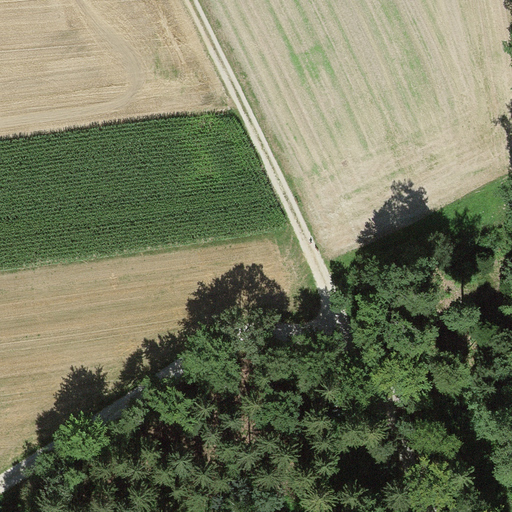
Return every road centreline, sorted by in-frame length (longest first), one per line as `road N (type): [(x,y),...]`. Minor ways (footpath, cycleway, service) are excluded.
road 1 (track): [(432,511),(193,0)]
road 2 (track): [(359,352),(286,331),(206,345),(0,485)]
